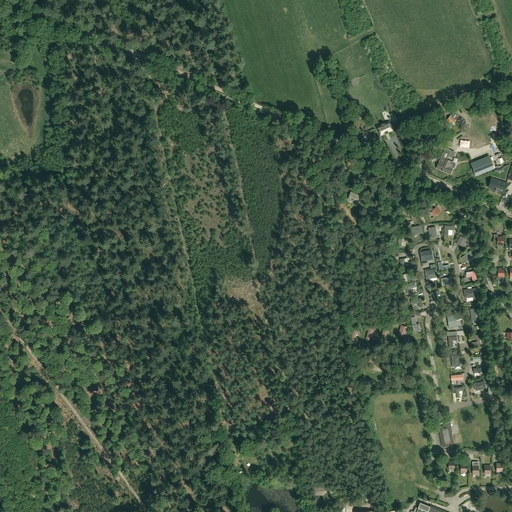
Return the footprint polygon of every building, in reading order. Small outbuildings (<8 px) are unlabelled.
[(450,127),(458,117),(453,113),(445,123),(450,127)] [(390,124),(389,122),(384,124),(384,123),(381,125),(377,127),(378,131),(379,132),(380,135),(385,134),(388,133),(388,132),(392,130),(391,127),(395,126),(393,122),(390,124)] [(447,140),(451,137),(448,132),(443,135),(447,140)] [(398,137),(402,147),(408,144),(404,135),(398,137)] [(441,157),(436,168),(440,170),(440,169),(450,174),(453,168),(455,167),(456,164),(455,163),(447,159),(451,150),(445,148),(441,157)] [(459,162),(463,152),(455,149),(451,159),(459,162)] [(488,157),(472,164),(476,175),(493,168),(488,157)] [(507,183),(493,179),(492,182),(491,185),(495,186),(494,189),(495,190),(503,193),(507,183)] [(357,203),(360,195),(351,192),(348,199),(354,201),(354,202),(357,203)] [(434,216),(441,211),(437,206),(430,212),(434,216)] [(429,238),(437,237),(436,227),(428,228),(429,238)] [(497,237),(497,235),(494,235),(494,243),(497,242),(498,246),(504,245),(503,237),(497,237)] [(463,247),(467,240),(460,236),(457,244),(463,247)] [(463,257),(467,262),(475,256),(471,251),(463,257)] [(426,279),(438,277),(436,269),(425,271),(426,279)] [(475,271),(467,272),(468,279),(472,278),(473,281),(477,280),(475,271)] [(442,286),(452,284),(450,276),(441,278),(442,286)] [(465,298),(478,296),(477,288),(463,290),(465,298)] [(472,321),(480,319),(478,308),(470,309),(472,321)] [(452,367),(460,366),(459,355),(451,355),(452,367)] [(475,391),(486,388),(484,381),(474,384),(475,391)] [(454,443),(450,421),(443,422),(444,426),(440,427),(444,447),(449,446),(449,444),(454,443)] [(295,442),(294,439),(288,440),(288,443),(288,444),(289,448),(291,448),(294,447),(294,446),(296,446),(295,442)] [(231,454),(230,452),(228,453),(231,467),(237,465),(235,453),(231,454)] [(314,496),(322,495),(339,493),(338,484),(331,485),(316,486),(313,487),(314,496)] [(418,507),(428,511),(430,507),(420,503),(418,507)]
